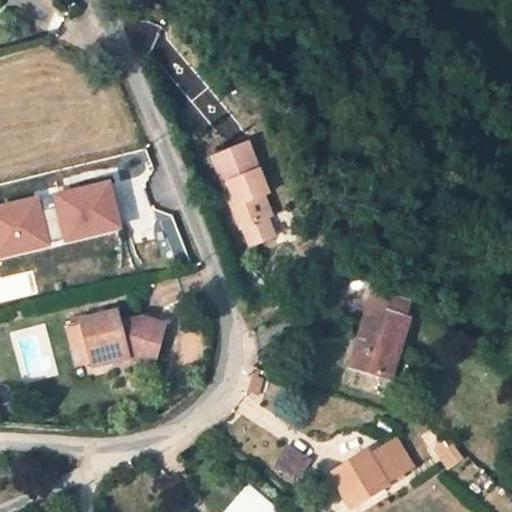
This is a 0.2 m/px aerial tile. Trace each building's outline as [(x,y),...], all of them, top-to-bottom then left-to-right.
[(213,161),(242,227),(243,226),(251,245),(273,236),(266,217),(269,216),(261,197),(266,195),(245,146),(214,160),(213,161)] [(53,209),(41,213),(37,197),(0,206),(0,261),(123,232),(110,182),(50,196),(53,209)] [(405,306),(374,295),(351,371),(389,382),(407,321),(401,320),(405,306)] [(151,361),(162,325),(147,319),(121,324),(119,315),(80,324),(91,365),(133,358),(151,361)] [(349,510),(390,485),(389,481),(416,466),(397,436),(371,451),(368,447),(327,472),(349,510)] [(444,440),(433,449),(448,470),(464,460),(452,443),(448,446),(444,440)] [(282,460),(292,479),(314,468),(304,448),(282,460)] [(284,511),(248,482),(223,511),(224,511),(284,511)]
